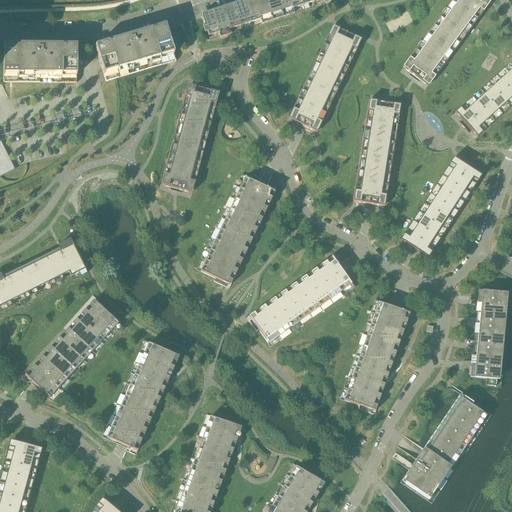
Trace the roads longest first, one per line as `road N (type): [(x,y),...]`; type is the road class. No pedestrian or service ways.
road 1 (residential): [(444,285),(414,283),(314,219),(237,84)]
road 2 (residential): [(369,473),(441,342),(444,285)]
road 3 (residential): [(0,31),(112,26),(196,0)]
road 4 (residential): [(146,511),(59,428),(0,409)]
